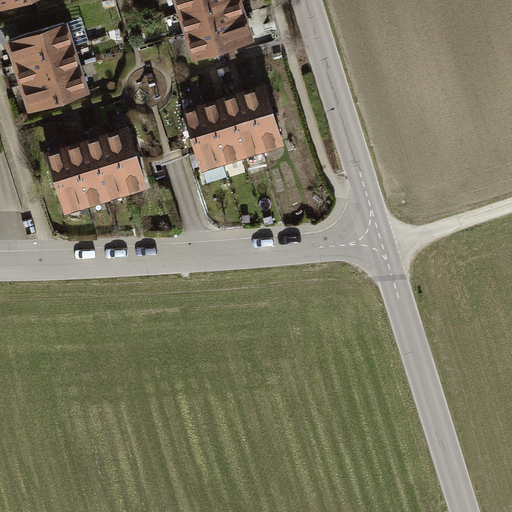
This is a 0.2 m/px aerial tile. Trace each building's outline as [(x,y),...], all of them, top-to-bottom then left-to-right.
[(223,0),(179,0),(183,12),(223,0)] [(245,15),(240,0),(223,0),(183,12),(189,32),(245,15)] [(252,38),(245,15),(189,32),(196,56),(252,38)] [(74,47),(66,22),(10,39),(18,64),(74,47)] [(80,67),(74,47),(18,64),(24,84),(80,67)] [(87,90),(80,67),(24,84),(31,107),(87,90)] [(266,84),(246,90),(264,146),(284,140),(266,84)] [(246,90),(226,97),(244,153),(264,146),(246,90)] [(226,97),(206,103),(224,159),(244,153),(226,97)] [(206,103),(186,110),(203,165),(224,159),(206,103)] [(129,127),(109,133),(126,189),(146,182),(129,127)] [(109,133),(88,139),(106,195),(126,189),(109,133)] [(88,139),(68,146),(86,201),(106,195),(88,139)] [(68,146),(48,152),(66,208),(86,201),(68,146)]
